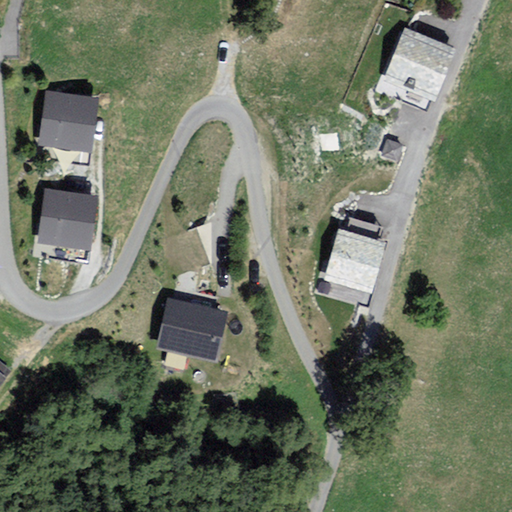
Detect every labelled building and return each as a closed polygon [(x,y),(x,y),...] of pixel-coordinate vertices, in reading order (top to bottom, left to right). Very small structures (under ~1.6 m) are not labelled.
[(396,66),(386,64),(372,94),(412,111),(438,51),(408,38),(396,66)] [(45,88),(39,145),(95,151),(101,94),(45,88)] [(36,239),(90,251),(102,196),(47,185),(36,239)] [(320,287),(370,304),(390,246),(374,241),(380,224),(346,212),(320,287)] [(209,313),(152,299),(139,352),(197,365),(209,313)]
